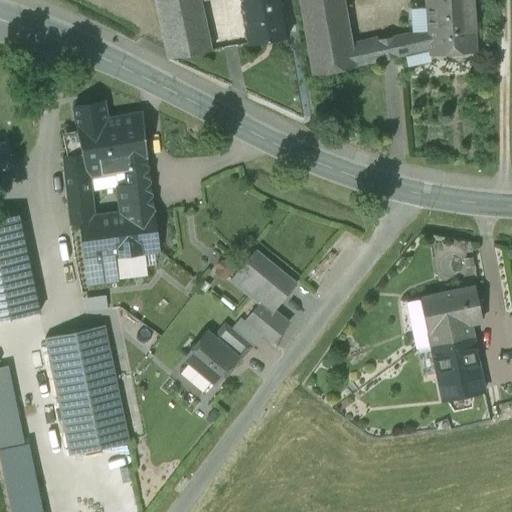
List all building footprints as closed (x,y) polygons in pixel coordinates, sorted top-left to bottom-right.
[(155,0),(167,59),(210,50),(199,0),(155,0)] [(280,0),(255,0),(240,3),(247,43),(287,36),(280,0)] [(298,0),(311,74),(355,66),(351,44),(343,0),(298,0)] [(471,0),(424,0),(425,0),(426,0),(443,0),(445,16),(473,14),(471,0)] [(473,14),(445,16),(443,0),(426,0),(425,0),(427,29),(428,48),(429,55),(475,52),(473,14)] [(427,29),(392,36),(396,55),(428,48),(427,29)] [(377,39),(382,61),(396,55),(392,36),(377,39)] [(377,39),(351,44),(355,66),(382,61),(377,39)] [(126,184),(149,181),(141,112),(105,119),(103,102),(73,107),(82,154),(62,157),(64,175),(87,172),(88,177),(125,170),(126,184)] [(6,142),(0,143),(0,170),(14,165),(6,142)] [(87,172),(64,175),(69,223),(93,219),(92,218),(88,177),(87,172)] [(149,181),(126,184),(117,185),(121,214),(92,218),(93,219),(69,223),(69,224),(80,223),(88,283),(116,280),(116,278),(113,256),(142,252),(157,251),(152,211),(153,210),(149,181)] [(18,214),(0,217),(0,320),(39,312),(18,214)] [(255,250),(229,281),(230,282),(231,281),(258,304),(270,314),(271,313),(296,284),(255,250)] [(113,256),(116,278),(145,274),(142,252),(113,256)] [(223,263),(221,260),(215,267),(218,269),(215,273),(223,280),(235,266),(227,259),(223,263)] [(474,288),(420,299),(420,300),(406,303),(408,312),(416,349),(431,346),(428,333),(469,324),(481,321),(474,288)] [(107,296),(85,297),(86,310),(108,309),(107,296)] [(270,314),(258,304),(244,320),(261,335),(272,343),(286,326),(271,313),(270,314)] [(261,335),(244,320),(242,318),(231,330),(251,347),(261,335)] [(217,341),(228,327),(224,324),(213,338),(217,341)] [(469,324),(428,333),(431,346),(432,346),(471,338),(472,338),(469,324)] [(103,325),(45,337),(69,455),(128,442),(103,325)] [(228,327),(217,341),(236,358),(235,359),(239,362),(251,347),(231,330),(228,327)] [(213,338),(206,332),(184,358),(189,362),(212,381),(214,384),(235,359),(236,358),(217,341),(213,338)] [(471,338),(432,346),(438,375),(443,399),(482,390),(471,338)] [(422,378),(438,375),(432,346),(431,346),(416,349),(422,378)] [(202,393),(212,381),(189,362),(179,374),(202,393)] [(8,365),(0,367),(0,449),(25,444),(8,365)] [(25,444),(0,449),(0,461),(11,511),(42,511),(28,443),(25,444)]
